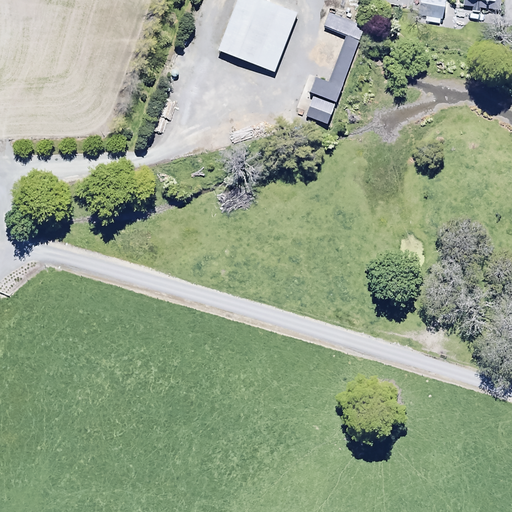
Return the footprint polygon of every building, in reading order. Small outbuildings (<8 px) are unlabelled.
[(250,0),(245,0),(225,53),(277,73),(298,18),(250,0)] [(443,0),(422,0),(420,14),(441,17),(443,0)] [(499,0),(463,0),(463,5),(473,6),(472,11),(479,12),(480,0),(494,0),(500,0),(499,0)] [(364,26),(329,12),(323,26),(358,40),(364,26)] [(337,84),(314,77),(310,91),(333,99),(337,84)] [(326,101),(312,96),(306,115),(320,120),(326,101)]
